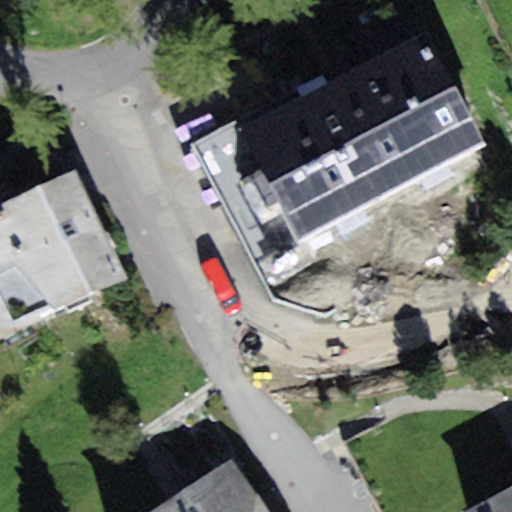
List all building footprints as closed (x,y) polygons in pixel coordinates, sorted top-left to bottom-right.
[(485,142),(427,32),(242,131),(300,240),(485,142)] [(0,273),(17,266),(59,313),(129,279),(77,170),(0,207),(0,273)] [(0,273),(0,341),(59,313),(17,266),(0,273)] [(265,511),(228,458),(150,511),(265,511)] [(511,511),(511,488),(466,511),(511,511)]
